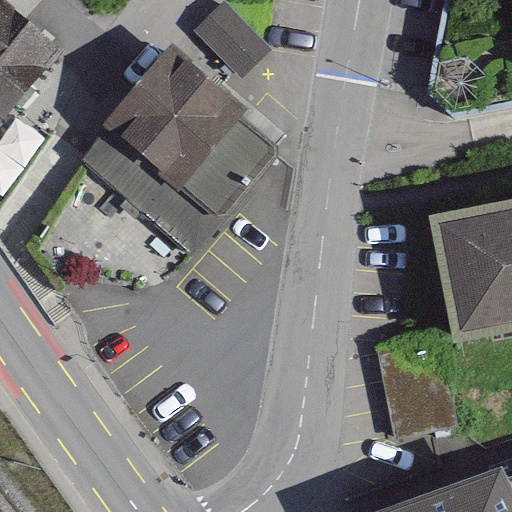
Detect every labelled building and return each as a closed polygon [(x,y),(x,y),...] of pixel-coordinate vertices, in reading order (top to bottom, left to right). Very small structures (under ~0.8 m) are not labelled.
[(100,0),(117,14),(128,0),(100,0)] [(511,0),(448,0),(434,91),(450,115),(511,103),(511,0)] [(0,3),(0,132),(64,59),(0,3)] [(271,53),(224,4),(194,33),(242,82),(271,53)] [(172,50),(80,163),(193,254),(278,149),(244,122),(251,114),(172,50)] [(511,203),(431,221),(457,339),(511,329),(511,203)] [(465,351),(391,355),(391,438),(467,432),(465,351)] [(511,511),(511,469),(395,511),(511,511)]
